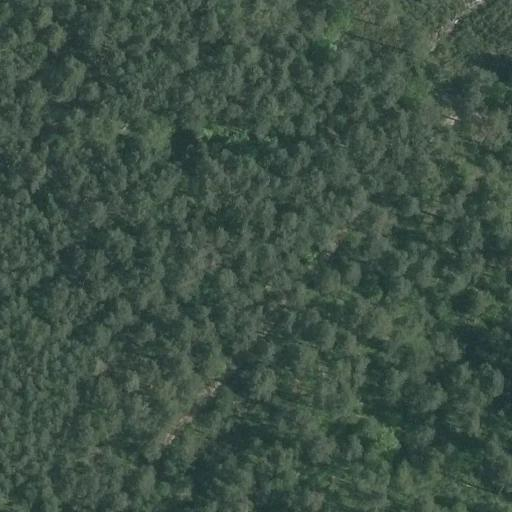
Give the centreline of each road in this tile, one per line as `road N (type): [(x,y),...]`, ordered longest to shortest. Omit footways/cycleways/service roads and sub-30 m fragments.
road 1 (track): [(465,109),(366,208),(105,511)]
road 2 (track): [(465,109),(338,38),(290,0)]
